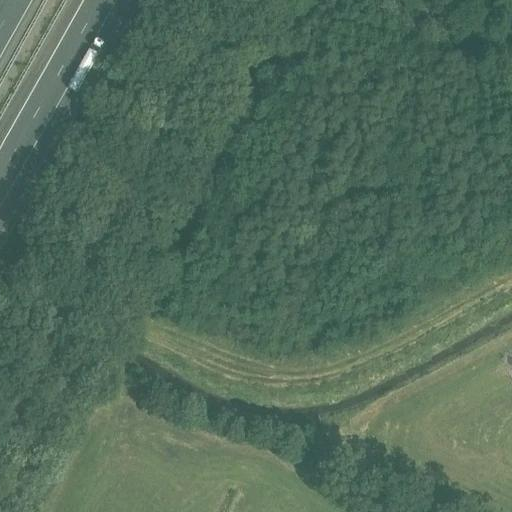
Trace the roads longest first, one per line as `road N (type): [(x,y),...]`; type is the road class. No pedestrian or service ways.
road 1 (unclassified): [(0,511),(263,0)]
road 2 (motorway): [(0,192),(107,0)]
road 3 (unclassified): [(403,0),(511,58)]
